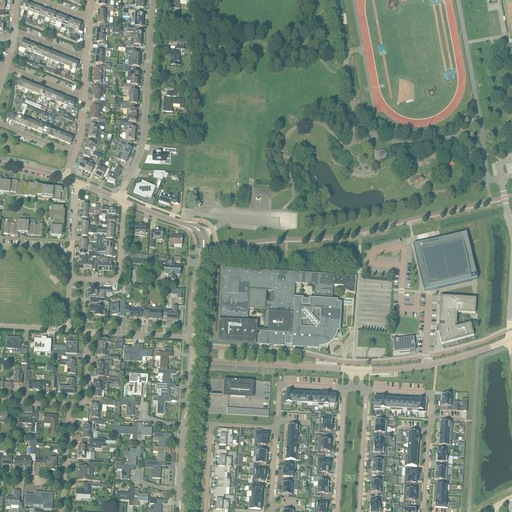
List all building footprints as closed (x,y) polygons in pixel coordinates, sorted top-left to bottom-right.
[(107,6),(107,8),(115,9),(115,6),(110,5),(110,0),(99,0),(99,5),(107,6)] [(170,0),(170,8),(175,9),(180,9),(180,1),(191,2),(190,0),(170,0)] [(28,11),(31,4),(25,2),(22,1),(20,7),(23,8),(22,9),(25,10),(22,16),(23,16),(21,21),(25,23),(26,20),(25,20),(25,18),(28,11)] [(128,10),(135,10),(135,9),(140,9),(140,8),(144,8),(144,1),(137,1),(133,1),(132,1),(131,6),(129,6),(129,7),(128,10)] [(28,11),(34,13),(36,6),(31,4),(28,11)] [(42,8),(36,6),(34,13),(39,16),(42,8)] [(42,17),(45,18),(48,11),(42,8),(39,16),(37,20),(40,21),(42,17)] [(107,8),(106,8),(105,11),(99,11),(98,17),(109,18),(110,12),(113,12),(113,11),(115,12),(115,9),(107,8)] [(135,13),(135,10),(128,10),(128,13),(132,14),(132,19),(143,20),(143,14),(135,13)] [(51,20),(53,13),(48,11),(45,18),(51,20)] [(59,15),(53,13),(51,20),(49,23),(55,25),(59,15)] [(65,17),(59,15),(55,25),(61,27),(65,17)] [(70,19),(65,17),(61,27),(66,29),(67,26),(70,19)] [(109,24),(109,18),(98,17),(98,23),(100,24),(100,27),(112,27),(113,24),(109,24)] [(69,33),(71,34),(76,21),(70,19),(67,26),(70,27),(68,30),(70,31),(69,33)] [(142,27),(143,20),(132,19),(132,23),(131,23),(131,25),(131,26),(127,25),(127,28),(133,29),(134,26),(142,27)] [(83,32),(84,25),(84,24),(81,23),(76,21),(71,34),(70,37),(69,40),(77,43),(78,38),(73,36),(76,30),(79,31),(83,32)] [(97,36),(104,36),(109,36),(109,30),(112,31),(112,27),(100,27),(100,29),(98,29),(97,36)] [(99,42),(99,45),(105,45),(107,46),(107,45),(107,42),(104,42),(104,36),(97,36),(97,42),(99,42)] [(141,39),(131,38),(131,42),(130,42),(129,42),(128,42),(127,43),(126,44),(126,47),(138,48),(138,45),(141,45),(141,39)] [(20,48),(25,50),(28,43),(23,40),(20,48)] [(25,50),(24,54),(26,55),(28,51),(31,52),(34,45),(28,43),(25,50)] [(34,53),(37,54),(39,47),(34,45),(31,52),(29,56),(32,57),(34,53)] [(96,51),(96,57),(106,58),(106,57),(107,57),(107,52),(111,52),(111,49),(106,48),(107,46),(105,45),(99,45),(99,48),(99,51),(96,51)] [(171,53),(170,65),(175,65),(180,66),(181,53),(181,50),(184,50),(184,46),(182,46),(179,46),(177,46),(176,49),(174,49),(173,53),(171,53)] [(37,54),(42,56),(45,49),(39,47),(37,54)] [(45,49),(42,56),(41,59),(44,60),(45,58),(48,59),(50,52),(45,49)] [(129,53),(129,59),(139,60),(140,54),(138,54),(138,51),(133,50),(125,50),(125,53),(129,53)] [(56,54),(50,52),(48,59),(53,61),(56,54)] [(56,54),(53,61),(59,63),(62,56),(56,54)] [(67,58),(62,56),(59,63),(58,66),(63,68),(64,65),(67,58)] [(96,57),(95,64),(98,64),(98,67),(109,67),(109,64),(106,64),(106,58),(96,57)] [(73,61),(67,58),(64,65),(70,68),(73,61)] [(139,60),(129,59),(128,65),(124,65),(124,68),(130,69),(131,66),(139,67),(139,60)] [(79,63),(73,61),(70,68),(69,69),(69,71),(71,72),(72,69),(76,70),(79,63)] [(95,69),(94,76),(105,76),(104,76),(105,70),(109,70),(110,67),(97,67),(97,69),(95,69)] [(130,72),(130,69),(124,68),(124,72),(128,72),(127,78),(138,79),(139,72),(131,72),(130,72)] [(105,76),(94,76),(94,82),(96,82),(96,85),(108,86),(108,83),(105,83),(105,79),(105,76)] [(17,86),(23,88),(26,81),(20,79),(17,86)] [(26,81),(23,88),(22,91),(24,91),(25,89),(28,91),(31,84),(26,81)] [(28,91),(34,93),(37,86),(31,84),(28,91)] [(108,89),(108,86),(96,85),(96,88),(93,88),(93,94),(103,95),(104,95),(105,89),(108,89)] [(37,86),(34,93),(39,95),(38,98),(42,88),(37,86)] [(127,91),(127,96),(137,97),(138,91),(135,91),(136,88),(129,87),(122,87),(122,89),(123,89),(122,90),(127,91)] [(48,90),(42,88),(38,98),(41,99),(42,96),(45,97),(48,90)] [(53,93),(48,90),(45,97),(44,100),(46,101),(47,98),(51,100),(53,93)] [(51,100),(56,102),(59,95),(53,93),(51,100)] [(95,101),(94,104),(106,104),(107,101),(99,101),(99,98),(103,98),(103,95),(93,94),(92,101),(95,101)] [(56,102),(62,104),(64,97),(59,95),(56,102)] [(70,99),(64,97),(62,104),(60,107),(62,108),(64,105),(67,106),(70,99)] [(183,107),(184,105),(184,100),(164,98),(165,98),(164,103),(163,111),(172,112),(173,104),(180,105),(180,107),(183,107)] [(76,102),(70,99),(67,106),(67,108),(71,110),(78,113),(78,106),(75,104),(76,102)] [(12,114),(10,119),(15,121),(14,122),(20,125),(24,115),(26,109),(28,106),(23,104),(22,106),(24,107),(22,114),(19,112),(17,115),(12,114)] [(92,106),(91,113),(98,113),(102,113),(103,107),(106,107),(106,104),(94,104),(94,106),(92,106)] [(127,115),(136,116),(137,109),(134,109),(135,106),(128,106),(122,105),(122,109),(126,109),(126,115),(127,115)] [(27,116),(24,115),(20,125),(26,127),(28,120),(29,117),(27,116)] [(125,124),(132,125),(133,125),(134,122),(136,122),(136,116),(127,115),(126,119),(123,119),(123,121),(120,121),(118,121),(118,124),(120,124),(125,124)] [(34,122),(28,120),(26,127),(31,129),(35,119),(34,122)] [(41,121),(35,119),(31,129),(37,131),(40,122),(41,121)] [(46,124),(40,122),(37,131),(42,133),(45,125),(46,124)] [(132,127),(132,125),(125,124),(124,127),(124,130),(124,133),(135,134),(135,128),(132,127)] [(45,125),(42,133),(48,136),(51,129),(51,127),(45,125)] [(89,131),(100,133),(101,133),(103,133),(103,130),(97,129),(98,126),(90,125),(89,131)] [(48,136),(53,138),(57,129),(55,128),(54,130),(51,129),(48,136)] [(57,129),(53,138),(59,140),(62,133),(56,131),(57,129)] [(89,131),(88,137),(91,137),(91,141),(98,143),(99,139),(100,139),(101,133),(100,133),(89,131)] [(67,135),(62,133),(59,140),(65,142),(67,135)] [(134,140),(135,134),(124,133),(122,133),(122,139),(121,139),(121,141),(132,143),(132,140),(134,140)] [(73,138),(67,135),(65,142),(70,145),(73,138)] [(98,158),(101,159),(103,160),(104,156),(94,152),(95,149),(96,149),(97,146),(98,143),(91,141),(90,143),(88,142),(85,148),(87,149),(86,152),(90,154),(98,158)] [(130,148),(132,143),(121,141),(121,144),(122,145),(121,148),(119,152),(129,156),(132,149),(130,148)] [(153,152),(153,161),(165,162),(166,159),(171,159),(171,153),(176,154),(176,149),(163,148),(163,149),(165,149),(165,150),(164,152),(161,152),(160,152),(157,152),(156,152),(153,152)] [(118,155),(116,159),(120,160),(121,161),(126,163),(129,156),(119,152),(118,155)] [(421,156),(412,159),(413,164),(423,161),(421,156)] [(82,169),(85,170),(88,163),(82,160),(78,167),(82,169)] [(88,163),(85,170),(87,171),(87,172),(91,174),(94,167),(91,165),(92,162),(90,161),(88,164),(88,163)] [(106,178),(106,177),(108,174),(107,174),(108,174),(109,169),(100,165),(95,176),(102,179),(103,176),(106,177),(106,178)] [(108,174),(106,177),(106,178),(108,179),(108,181),(113,183),(112,184),(115,185),(116,183),(117,179),(121,169),(117,167),(116,166),(112,175),(108,174),(107,174),(108,174)] [(154,171),(154,174),(158,175),(157,179),(162,181),(165,173),(165,172),(154,171)] [(420,175),(414,180),(417,183),(423,178),(420,175)] [(17,182),(18,182),(14,182),(14,180),(11,180),(10,182),(9,191),(12,191),(12,192),(16,193),(17,182)] [(16,195),(28,196),(29,184),(25,183),(25,182),(22,181),(21,183),(18,182),(17,182),(16,193),(16,195)] [(29,182),(29,184),(28,196),(36,197),(37,186),(38,183),(29,182)] [(137,184),(134,193),(142,197),(143,195),(151,199),(156,186),(147,183),(146,185),(146,186),(139,183),(139,185),(137,184)] [(36,199),(57,201),(61,202),(62,200),(67,201),(68,193),(67,193),(67,190),(62,189),(62,188),(59,187),(58,189),(54,188),(54,187),(48,186),(48,187),(37,186),(36,197),(36,199)] [(162,194),(159,202),(169,206),(170,202),(174,203),(174,204),(179,204),(180,196),(175,195),(174,197),(166,194),(166,196),(162,194)] [(48,222),(48,225),(49,225),(49,233),(51,233),(50,235),(51,235),(61,235),(62,235),(62,234),(64,234),(64,227),(62,227),(62,223),(64,223),(64,219),(63,219),(63,215),(65,215),(65,212),(63,212),(64,207),(57,206),(57,205),(52,205),(51,205),(50,221),(48,221),(48,222)] [(106,222),(108,222),(109,209),(106,209),(106,207),(102,206),(102,209),(99,208),(99,212),(99,214),(105,214),(105,220),(106,220),(105,222),(106,222)] [(83,220),(89,220),(89,218),(87,218),(87,214),(93,214),(93,213),(96,213),(96,212),(82,211),(81,218),(83,218),(83,220)] [(83,222),(82,229),(98,230),(98,228),(97,228),(97,227),(94,227),(88,226),(88,222),(83,222)] [(135,233),(146,233),(146,224),(146,225),(143,225),(143,224),(135,224),(135,233)] [(151,231),(150,247),(154,247),(155,239),(163,239),(163,230),(155,229),(155,231),(151,231)] [(476,273),(466,232),(437,239),(413,245),(416,257),(421,276),(425,275),(429,290),(473,280),(472,274),(476,273)] [(182,236),(170,236),(170,245),(174,246),(174,244),(182,245),(182,236)] [(112,250),(97,249),(96,253),(96,257),(96,256),(97,256),(97,252),(106,253),(106,256),(112,256),(112,250)] [(89,256),(86,256),(85,269),(95,270),(95,267),(95,263),(92,263),(92,264),(88,264),(89,261),(88,261),(89,256)] [(95,263),(95,267),(98,268),(98,271),(101,271),(101,270),(105,270),(106,258),(103,258),(102,265),(98,264),(99,261),(95,261),(95,263)] [(174,266),(174,261),(161,260),(153,260),(149,260),(147,259),(143,259),(130,258),(130,263),(129,263),(129,264),(134,264),(144,265),(144,263),(161,264),(166,264),(166,266),(165,266),(164,274),(169,275),(169,281),(175,281),(176,275),(180,275),(181,267),(174,266)] [(220,301),(220,308),(219,308),(220,308),(219,316),(218,332),(226,333),(225,342),(256,344),(257,332),(260,332),(260,336),(259,335),(258,345),(266,345),(285,346),(285,345),(292,345),(292,347),(319,348),(319,347),(320,347),(321,347),(322,347),(323,347),(324,347),(324,346),(325,346),(326,346),(327,346),(327,345),(328,345),(328,346),(327,346),(327,347),(327,348),(327,349),(327,348),(327,347),(328,347),(328,346),(328,345),(329,344),(329,343),(330,343),(330,342),(331,342),(331,341),(332,341),(332,340),(333,340),(334,340),(335,339),(336,339),(337,339),(338,339),(337,339),(336,339),(335,339),(335,338),(336,337),(336,336),(336,335),(337,335),(337,334),(337,333),(337,332),(337,331),(338,331),(340,331),(341,303),(339,303),(339,302),(337,302),(337,300),(332,300),(333,285),(343,286),(344,288),(344,289),(345,289),(346,290),(347,290),(347,291),(348,291),(349,291),(349,292),(350,292),(351,292),(352,292),(353,293),(354,293),(355,293),(356,276),(334,274),(326,274),(326,275),(324,275),(324,274),(309,273),(309,274),(305,274),(305,273),(222,267),(221,286),(221,293),(220,293),(221,293),(220,301)] [(91,295),(91,298),(98,298),(98,292),(110,293),(111,289),(113,289),(113,285),(106,285),(106,288),(98,288),(98,287),(91,287),(91,295)] [(439,323),(438,331),(441,344),(474,336),(470,323),(455,327),(456,324),(457,312),(475,314),(476,298),(440,296),(438,323),(439,323)] [(125,299),(120,299),(120,305),(118,305),(112,305),(112,309),(111,309),(111,312),(112,312),(112,315),(119,315),(119,317),(124,317),(125,299)] [(102,311),(103,307),(96,306),(90,306),(90,311),(95,311),(95,315),(107,316),(104,315),(105,311),(102,311)] [(141,318),(141,309),(130,309),(130,307),(125,306),(125,314),(129,314),(129,317),(133,317),(137,317),(137,318),(141,318)] [(164,310),(164,311),(164,316),(167,317),(167,320),(173,320),(173,319),(176,320),(177,320),(178,312),(177,312),(177,306),(172,306),(172,311),(164,310)] [(162,309),(158,308),(149,307),(149,308),(145,308),(144,314),(149,314),(149,318),(153,319),(153,318),(156,318),(156,319),(161,319),(161,310),(162,309)] [(19,349),(19,343),(19,338),(7,337),(7,342),(6,349),(11,349),(14,349),(14,352),(20,353),(20,355),(27,356),(28,349),(19,349)] [(35,344),(34,348),(35,348),(40,348),(50,349),(51,340),(46,340),(46,338),(44,337),(44,340),(42,339),(41,339),(35,339),(35,344)] [(414,337),(391,340),(393,353),(415,350),(414,337)] [(98,342),(98,349),(106,349),(106,343),(110,343),(111,339),(108,339),(104,338),(104,339),(101,338),(101,342),(98,342)] [(64,353),(65,353),(77,354),(77,342),(74,341),(74,342),(69,341),(66,341),(66,350),(54,349),(54,356),(64,357),(64,353)] [(133,361),(137,362),(138,344),(138,345),(135,344),(135,349),(124,348),(123,356),(133,356),(133,361)] [(139,344),(138,344),(137,362),(142,362),(142,357),(152,358),(152,357),(153,357),(154,350),(152,350),(141,349),(141,345),(139,345),(139,344)] [(160,357),(160,369),(159,369),(167,370),(168,356),(173,356),(173,353),(172,353),(172,348),(164,348),(164,352),(156,352),(155,357),(160,357)] [(75,360),(70,360),(68,360),(68,361),(60,360),(60,365),(68,366),(67,373),(70,374),(75,374),(76,366),(75,366),(75,360)] [(22,384),(22,379),(22,373),(26,373),(27,365),(20,365),(19,370),(15,370),(14,373),(15,373),(15,374),(14,374),(14,383),(0,381),(0,388),(12,390),(13,384),(14,384),(14,385),(19,385),(19,384),(22,384)] [(176,370),(167,370),(159,369),(160,369),(158,369),(158,374),(163,374),(162,383),(170,384),(171,373),(175,373),(175,371),(176,371),(176,370)] [(96,370),(95,376),(98,377),(98,378),(98,380),(108,381),(119,381),(121,382),(122,378),(109,377),(107,377),(107,370),(96,370)] [(148,375),(134,374),(130,374),(129,383),(134,383),(133,395),(141,396),(142,382),(147,382),(147,383),(148,375)] [(75,379),(75,378),(68,377),(68,378),(67,382),(70,382),(69,386),(61,386),(59,386),(58,392),(61,392),(61,393),(74,394),(75,387),(74,387),(75,379)] [(253,398),(254,381),(224,379),(223,396),(253,398)] [(44,382),(44,383),(30,382),(29,390),(33,390),(33,389),(36,389),(36,390),(44,391),(44,389),(45,389),(45,388),(49,389),(49,382),(44,382)] [(104,384),(105,384),(105,383),(98,383),(98,384),(93,383),(93,387),(94,387),(93,390),(104,391),(104,384)] [(162,388),(161,397),(169,398),(170,387),(174,387),(174,385),(175,385),(175,384),(170,384),(162,383),(157,383),(157,388),(162,388)] [(104,391),(93,390),(93,394),(94,394),(94,397),(97,397),(97,401),(108,402),(108,401),(109,397),(104,397),(104,391)] [(291,402),(292,392),(286,391),(286,397),(283,397),(282,404),(286,404),(286,401),(291,402)] [(442,395),(441,401),(454,401),(454,392),(448,392),(448,395),(442,395)] [(170,398),(169,398),(161,397),(153,397),(153,402),(158,402),(157,414),(159,414),(163,415),(165,415),(165,401),(170,401),(170,398)] [(417,409),(417,412),(426,412),(426,406),(423,406),(424,400),(420,400),(418,399),(417,409)] [(91,407),(91,411),(102,412),(103,405),(113,406),(116,407),(118,408),(119,407),(119,406),(120,402),(108,402),(97,401),(97,405),(93,404),(93,407),(91,407)] [(120,402),(119,406),(122,407),(122,406),(126,406),(127,406),(127,407),(126,415),(126,418),(130,418),(131,416),(134,416),(134,415),(134,406),(134,405),(139,405),(139,402),(134,402),(122,401),(120,401),(120,402)] [(441,401),(441,407),(447,407),(447,410),(458,411),(458,401),(454,401),(441,401)] [(91,416),(91,418),(95,418),(95,422),(105,423),(105,422),(106,421),(106,419),(102,419),(102,412),(91,411),(91,415),(92,415),(92,416),(91,416)] [(35,426),(35,419),(36,417),(32,417),(32,413),(32,415),(23,415),(23,413),(19,412),(18,424),(31,424),(31,426),(31,432),(34,433),(35,426)] [(45,414),(44,419),(44,423),(51,424),(51,434),(56,434),(57,422),(56,422),(56,415),(49,415),(49,414),(45,414)] [(331,426),(332,419),(326,419),(326,416),(320,415),(319,425),(331,426)] [(375,426),(387,427),(388,418),(381,418),(381,421),(375,420),(375,426)] [(109,425),(109,423),(95,422),(95,425),(91,425),(84,425),(84,426),(84,428),(83,428),(83,432),(94,432),(97,432),(98,425),(105,426),(105,425),(109,425)] [(132,440),(137,440),(138,423),(135,423),(135,428),(121,427),(121,426),(121,427),(120,427),(118,427),(118,426),(118,427),(118,434),(132,435),(132,440)] [(138,423),(137,440),(142,441),(142,436),(145,436),(151,436),(152,428),(142,427),(141,427),(141,423),(139,423),(138,423)] [(331,430),(332,426),(331,426),(319,425),(319,434),(325,434),(325,431),(331,431),(331,430)] [(375,426),(375,432),(380,433),(380,437),(390,437),(390,433),(387,433),(387,427),(375,426)] [(220,435),(220,440),(232,440),(233,436),(229,436),(229,430),(217,429),(217,435),(220,435)] [(255,430),(255,439),(267,440),(267,434),(261,433),(262,430),(255,430)] [(85,442),(104,443),(117,444),(117,442),(114,441),(114,440),(106,440),(106,439),(93,439),(94,432),(83,432),(83,435),(84,435),(84,438),(89,439),(89,442),(85,442)] [(159,438),(158,447),(166,448),(167,437),(171,437),(171,434),(172,434),(154,433),(154,438),(159,438)] [(330,446),(331,440),(325,440),(325,437),(318,436),(318,445),(330,446)] [(374,447),(386,447),(386,438),(380,438),(380,441),(374,441),(374,443),(374,447)] [(267,442),(267,440),(255,439),(254,448),(260,448),(261,445),(267,445),(267,444),(267,442)] [(232,445),(232,440),(220,440),(220,444),(216,444),(216,450),(225,451),(226,445),(232,445)] [(78,448),(78,452),(89,453),(89,452),(89,448),(100,449),(100,447),(104,447),(104,443),(85,442),(85,444),(86,444),(86,446),(78,445),(78,447),(79,447),(79,448),(78,448)] [(330,452),(330,446),(318,445),(317,455),(324,455),(324,452),(330,452)] [(124,451),(124,456),(129,457),(129,463),(125,462),(125,464),(125,466),(128,466),(135,466),(136,466),(137,457),(137,455),(140,456),(140,457),(141,449),(141,447),(141,446),(137,446),(137,449),(131,448),(130,452),(124,451)] [(158,461),(165,462),(166,451),(170,451),(170,448),(171,448),(166,448),(158,447),(154,447),(153,452),(158,452),(158,461)] [(385,456),(386,447),(374,447),(373,453),(379,453),(379,456),(385,456)] [(449,456),(449,447),(443,447),(443,450),(437,450),(437,451),(436,451),(436,454),(437,454),(437,455),(449,456)] [(260,451),(260,448),(254,448),(254,457),(266,458),(266,452),(260,451)] [(227,451),(225,451),(216,450),(215,456),(219,457),(219,461),(231,462),(231,458),(226,457),(227,451)] [(88,463),(94,463),(94,464),(102,464),(102,463),(104,463),(104,460),(94,460),(91,460),(91,452),(89,452),(89,453),(78,452),(77,456),(79,456),(78,459),(85,459),(87,459),(87,463),(88,463)] [(2,454),(0,454),(0,465),(2,466),(2,464),(11,465),(11,458),(2,457),(2,454)] [(448,465),(449,456),(437,455),(436,461),(442,462),(442,465),(448,465)] [(30,469),(31,464),(31,458),(17,457),(16,463),(15,463),(15,468),(20,468),(20,469),(21,469),(21,467),(26,467),(25,468),(30,469)] [(266,464),(266,458),(254,457),(256,457),(256,463),(253,463),(253,466),(259,466),(260,463),(266,464)] [(329,467),(329,461),(323,461),(323,458),(317,457),(317,466),(329,467)] [(57,458),(52,458),(49,458),(49,459),(40,458),(40,463),(49,464),(49,466),(51,466),(51,470),(56,470),(57,458)] [(372,467),(385,467),(385,458),(379,458),(379,461),(373,461),(373,466),(372,467)] [(143,460),(142,463),(145,463),(145,465),(149,465),(153,466),(153,473),(153,478),(152,478),(161,479),(161,478),(160,478),(161,466),(161,465),(166,465),(166,462),(165,462),(158,461),(154,461),(149,461),(145,460),(143,460)] [(231,467),(231,462),(219,461),(218,466),(215,466),(215,472),(227,473),(227,467),(231,467)] [(283,466),(283,468),(283,470),(296,471),(296,462),(290,462),(290,465),(284,465),(283,466)] [(88,463),(88,467),(78,466),(78,471),(79,471),(78,480),(83,480),(85,480),(92,480),(93,468),(94,468),(94,464),(94,463),(88,463)] [(135,467),(135,466),(128,466),(125,466),(115,465),(115,472),(117,472),(117,470),(122,470),(121,479),(129,480),(130,469),(134,469),(134,467),(135,467)] [(448,475),(448,465),(442,465),(442,468),(436,468),(435,474),(448,475)] [(259,469),(259,466),(253,466),(252,475),(265,476),(265,470),(259,469)] [(329,470),(329,467),(317,466),(316,476),(322,476),(323,473),(329,473),(329,472),(329,470)] [(384,476),(385,467),(372,467),(372,473),(378,473),(378,476),(384,476)] [(405,468),(405,477),(417,477),(417,471),(411,471),(411,468),(405,468)] [(295,480),(296,471),(283,470),(283,477),(289,477),(289,480),(295,480)] [(227,473),(215,472),(214,478),(218,478),(217,483),(230,484),(230,479),(224,479),(224,473),(227,473)] [(447,484),(448,475),(435,474),(435,480),(441,480),(441,483),(447,484)] [(265,477),(265,476),(252,475),(252,484),(258,484),(258,481),(264,482),(265,480),(265,477)] [(318,482),(318,488),(327,488),(328,482),(322,482),(323,477),(313,477),(313,481),(318,482)] [(405,477),(404,486),(410,486),(411,483),(416,483),(417,477),(405,477)] [(378,478),(378,481),(372,481),(371,487),(381,487),(382,481),(384,481),(384,478),(378,478)] [(294,489),(295,480),(289,480),(288,483),(282,483),(282,489),(294,489)] [(230,488),(230,484),(217,483),(217,487),(214,487),(213,494),(225,494),(226,488),(230,488)] [(90,499),(90,486),(85,486),(85,492),(81,492),(81,490),(77,490),(76,497),(76,498),(76,500),(80,500),(80,499),(90,499)] [(404,486),(404,495),(416,496),(416,489),(410,489),(410,486),(404,486)] [(327,494),(328,488),(327,488),(318,488),(315,487),(315,496),(321,497),(321,494),(327,494)] [(383,497),(384,488),(371,487),(371,493),(377,493),(377,496),(383,497)] [(129,506),(134,506),(135,489),(134,489),(131,489),(131,493),(117,492),(117,500),(129,501),(129,506)] [(135,489),(134,506),(138,507),(139,502),(148,502),(148,494),(137,494),(138,489),(135,489)] [(294,499),(294,489),(282,489),(282,495),(288,495),(288,498),(294,499)] [(6,504),(6,507),(11,507),(11,509),(18,509),(18,511),(22,511),(22,506),(19,506),(19,505),(20,498),(19,498),(20,491),(14,491),(14,497),(7,497),(7,503),(6,503),(6,504)] [(52,503),(52,493),(35,492),(35,495),(25,494),(24,505),(31,506),(31,504),(49,505),(49,503),(52,503)] [(225,501),(225,494),(213,494),(213,500),(216,500),(216,505),(229,505),(229,501),(225,501)] [(404,495),(403,504),(410,505),(410,501),(415,502),(416,496),(404,495)] [(370,507),(380,507),(380,501),(383,502),(383,499),(377,498),(377,501),(370,501),(370,507)] [(161,511),(162,503),(166,503),(166,501),(167,501),(167,500),(149,499),(149,504),(154,504),(154,510),(147,510),(147,511),(161,511)] [(321,503),(321,500),(315,499),(314,508),(326,509),(327,503),(321,503)]
